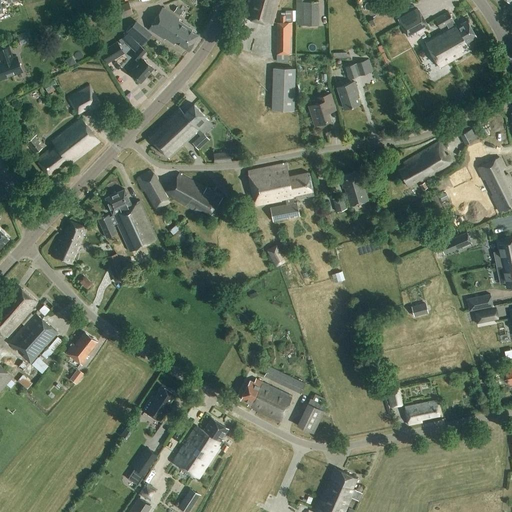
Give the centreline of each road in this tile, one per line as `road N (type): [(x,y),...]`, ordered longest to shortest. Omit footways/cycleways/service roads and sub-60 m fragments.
road 1 (residential): [(511,413),(347,447),(299,443),(97,322),(25,245)]
road 2 (residential): [(511,102),(411,140),(214,168),(160,166),(126,138)]
road 3 (tertiary): [(231,0),(198,60),(126,138)]
